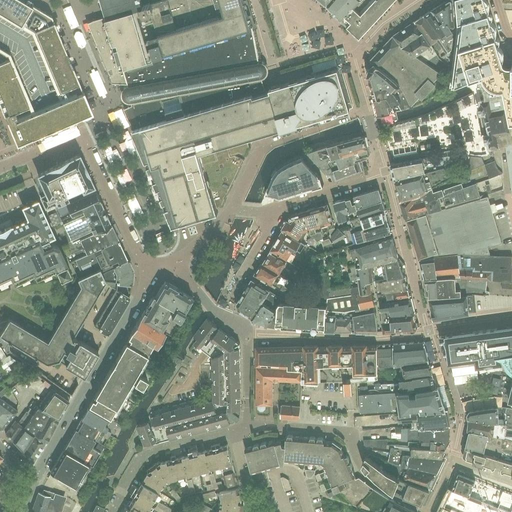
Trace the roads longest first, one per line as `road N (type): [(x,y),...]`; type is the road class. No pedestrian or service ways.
road 1 (residential): [(0,167),(82,134),(133,245),(162,267)]
road 2 (unclassified): [(34,478),(162,267)]
road 3 (residential): [(427,511),(364,474),(350,435),(247,427)]
road 4 (residential): [(431,333),(246,335)]
road 5 (residential): [(232,207),(266,144),(367,108)]
road 6 (residential): [(234,430),(140,461),(108,511)]
road 7 (residential): [(450,460),(458,413),(431,333)]
road 8 (unknown): [(64,141),(33,63),(0,28)]
